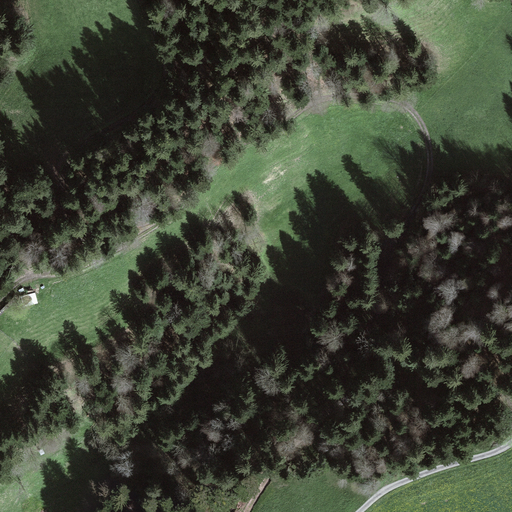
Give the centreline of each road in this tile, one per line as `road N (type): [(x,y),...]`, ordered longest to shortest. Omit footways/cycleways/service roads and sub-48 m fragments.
road 1 (track): [(247,511),(340,396),(382,272),(427,177),(427,138),(413,111),(366,95),(310,103),(223,154),(121,251),(21,282),(0,298)]
road 2 (track): [(318,0),(187,143),(170,175),(107,194),(48,275)]
road 3 (track): [(138,0),(164,77),(142,107),(79,145),(68,163),(64,203),(83,229),(159,222)]
road 4 (track): [(358,511),(394,485),(511,442)]
